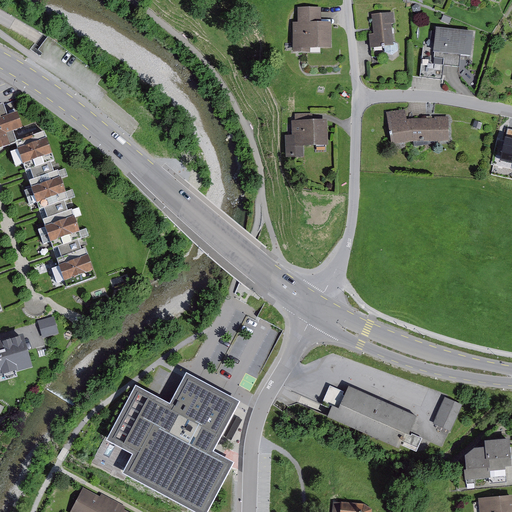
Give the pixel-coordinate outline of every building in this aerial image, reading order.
[(298,26),(293,26),(294,55),(310,55),(310,53),(332,52),(331,26),(322,26),(321,10),(298,10),(298,26)] [(394,14),(370,16),(372,36),(368,36),(370,52),(384,51),(385,53),(392,57),(398,52),(398,46),(394,44),(393,45),(392,27),(395,27),(394,14)] [(475,35),(436,30),(434,42),(424,41),(419,82),(442,84),(444,70),(459,72),(460,62),(471,63),(475,35)] [(0,105),(0,145),(16,139),(17,138),(14,132),(23,128),(18,112),(7,115),(4,104),(0,105)] [(404,109),(386,112),(392,144),(414,141),(414,145),(427,144),(440,140),(449,140),(449,116),(434,116),(434,117),(407,118),(404,109)] [(312,113),(295,114),(295,119),(291,119),(292,134),(284,134),(285,157),(304,156),(303,144),(328,143),(327,118),(312,118),(312,113)] [(511,129),(507,128),(500,161),(511,163),(511,129)] [(44,129),(17,138),(16,139),(19,147),(11,149),(16,163),(23,161),(25,168),(30,166),(33,174),(34,176),(29,178),(32,186),(25,189),(28,198),(30,203),(38,200),(40,206),(44,205),(47,212),(47,215),(43,216),(46,225),(38,227),(42,237),(43,243),(51,240),(53,247),(57,245),(59,251),(60,253),(56,255),(58,263),(52,266),(57,282),(65,280),(67,286),(98,275),(87,243),(82,245),(81,239),(91,236),(87,226),(80,228),(76,216),(81,214),(79,206),(73,208),(72,206),(67,208),(64,199),(74,196),(72,189),(66,191),(61,177),(67,175),(65,170),(57,172),(57,169),(53,170),(49,158),(53,157),(44,129)] [(55,319),(39,324),(43,339),(60,334),(55,319)] [(24,331),(0,338),(0,373),(33,364),(24,331)] [(107,440),(133,454),(123,473),(195,511),(208,511),(234,463),(213,452),(240,402),(186,374),(170,404),(136,386),(107,440)] [(339,406),(344,395),(342,394),(344,391),(330,384),(323,400),(332,405),(332,403),(339,406)] [(418,415),(349,384),(344,395),(339,406),(332,403),(332,405),(327,415),(399,447),(402,441),(418,448),(423,437),(412,432),(411,434),(409,434),(418,415)] [(462,404),(445,396),(433,423),(451,430),(462,404)] [(464,468),(465,479),(489,477),(489,482),(507,481),(505,465),(511,465),(509,437),(485,439),(485,445),(475,446),(465,453),(466,468),(464,468)] [(83,488),(70,511),(130,511),(124,509),(126,506),(101,493),(100,496),(83,488)] [(511,511),(511,493),(478,497),(479,511),(511,511)] [(333,501),(332,511),(371,511),(372,508),(364,503),(341,501),(341,502),(333,501)]
